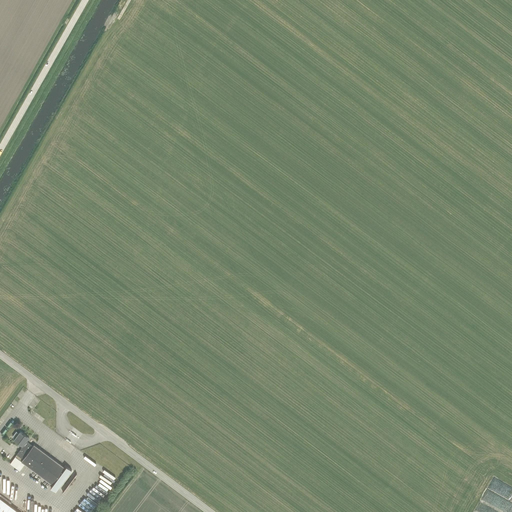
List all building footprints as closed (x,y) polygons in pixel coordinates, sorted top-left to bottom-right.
[(16,431),(13,436),(15,438),(14,440),(22,446),(16,454),(23,459),(22,461),(25,464),(53,484),(51,487),(56,491),(72,470),(65,465),(64,466),(34,444),(33,446),(26,441),(29,438),(20,431),(19,433),(16,431)] [(15,457),(14,458),(23,466),(25,464),(22,461),(15,457)] [(12,461),(10,463),(20,471),(21,469),(12,461)] [(105,496),(118,477),(98,464),(91,475),(100,481),(99,482),(97,481),(93,488),(105,496)] [(74,511),(92,511),(103,497),(91,489),(74,511)] [(0,511),(19,511),(0,497),(0,511)]
